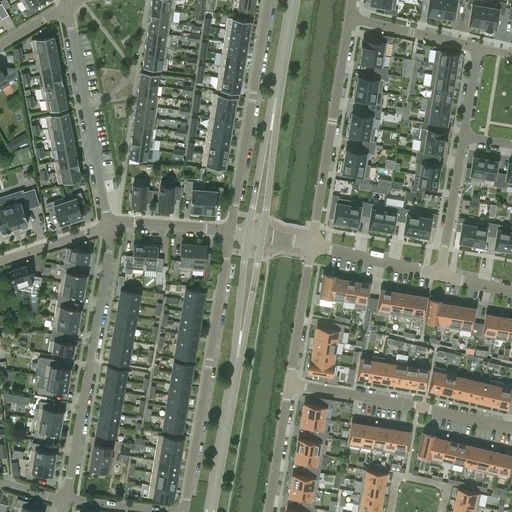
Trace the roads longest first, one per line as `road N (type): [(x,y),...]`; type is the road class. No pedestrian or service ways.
road 1 (residential): [(230,232),(182,511)]
road 2 (residential): [(66,502),(111,249),(107,227)]
road 3 (tertiary): [(209,511),(254,236)]
road 4 (tertiary): [(254,236),(292,0)]
road 5 (residential): [(268,0),(230,232)]
road 6 (residential): [(348,18),(312,246)]
road 7 (residential): [(511,428),(287,385)]
road 8 (residential): [(107,227),(66,7)]
road 9 (residential): [(312,246),(287,385)]
road 10 (residential): [(463,137),(439,275)]
road 11 (residential): [(477,47),(348,18)]
road 12 (residential): [(312,246),(439,275)]
road 13 (residential): [(287,385),(267,511)]
road 14 (residential): [(230,232),(107,227)]
